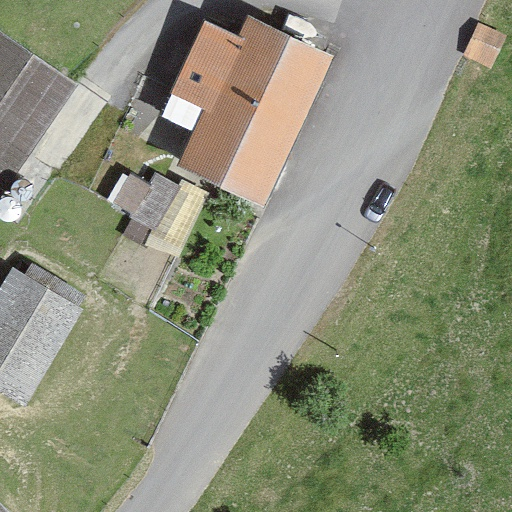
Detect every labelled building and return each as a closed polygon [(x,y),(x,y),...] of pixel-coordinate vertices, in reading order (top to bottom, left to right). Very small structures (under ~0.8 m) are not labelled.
[(258,190),(325,57),(256,23),(243,47),(210,31),(180,89),(155,76),(130,126),(258,190)] [(507,39),(477,26),(463,57),(492,70),(507,39)] [(0,33),(0,187),(73,84),(0,33)] [(109,204),(189,232),(205,185),(125,158),(109,204)] [(27,276),(0,316),(0,387),(16,398),(76,309),(27,276)]
